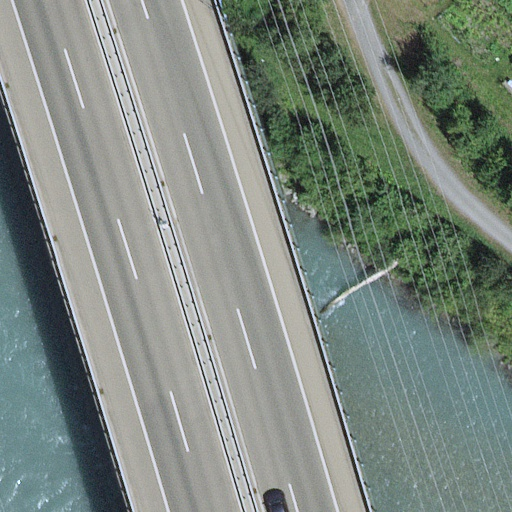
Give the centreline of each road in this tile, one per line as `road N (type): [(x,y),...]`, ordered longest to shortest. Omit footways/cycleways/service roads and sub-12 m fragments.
road 1 (motorway): [(46,0),(204,511)]
road 2 (motorway): [(295,511),(143,0)]
road 3 (track): [(358,0),(381,71),(429,144),(511,222)]
